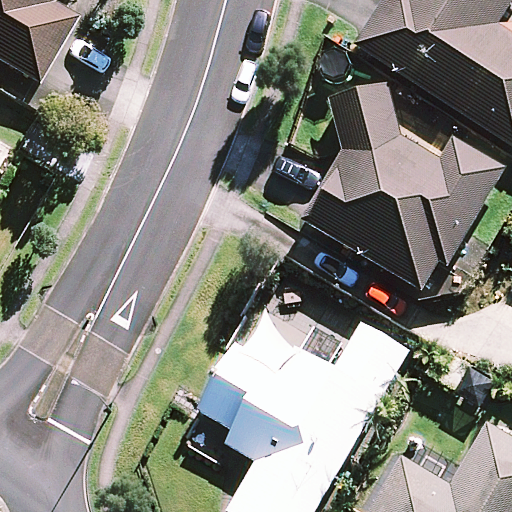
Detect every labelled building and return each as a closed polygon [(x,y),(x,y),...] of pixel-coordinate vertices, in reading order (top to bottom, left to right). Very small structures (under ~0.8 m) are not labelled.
[(70,0),(0,0),(0,53),(52,80),(88,10),(70,1),(70,0)] [(511,0),(401,0),(372,45),(511,135),(511,28),(499,20),(511,0)] [(392,83),(340,105),(359,150),(317,221),(442,294),(511,176),(511,174),(462,145),(453,160),(416,137),(392,83)] [(323,511),(419,348),(373,321),(345,368),(307,346),(292,372),(246,345),(209,410),(244,430),(236,444),(267,461),(238,510),(242,511),(323,511)] [(511,511),(511,437),(493,426),(460,484),(414,458),(383,511),(511,511)]
